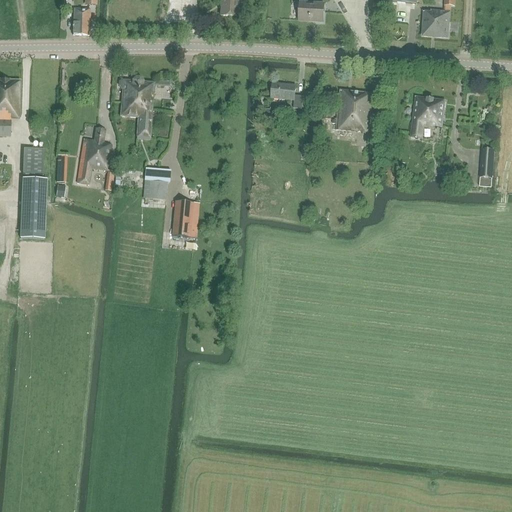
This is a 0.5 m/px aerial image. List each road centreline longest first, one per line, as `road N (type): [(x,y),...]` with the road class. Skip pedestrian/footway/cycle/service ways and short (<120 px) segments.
road 1 (tertiary): [(511,67),(167,46),(0,46)]
road 2 (track): [(5,281),(26,45)]
